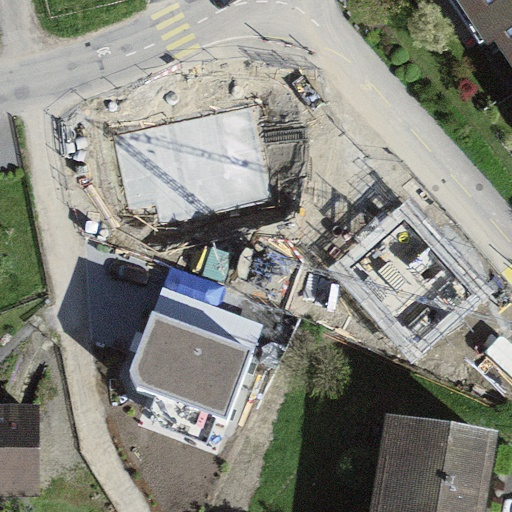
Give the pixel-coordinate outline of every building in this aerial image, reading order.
[(511,0),(477,0),(495,25),(482,33),(487,42),(500,33),(511,50),(511,0)] [(172,119),(193,217),(201,216),(207,241),(266,228),(261,203),(285,198),(300,215),(345,175),(305,130),(266,165),(253,102),(172,119)] [(159,225),(193,217),(172,119),(111,132),(128,211),(154,205),(159,225)] [(353,185),(308,224),(417,348),(474,297),(405,219),(393,230),(353,185)] [(226,425),(252,354),(152,318),(131,376),(139,392),(226,425)] [(0,490),(35,490),(35,414),(0,414),(0,490)] [(477,511),(489,440),(403,426),(398,461),(391,459),(382,511),(477,511)]
